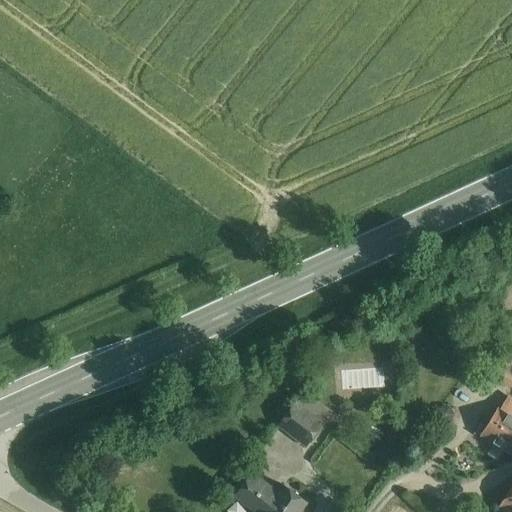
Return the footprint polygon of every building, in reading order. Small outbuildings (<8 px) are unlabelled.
[(344,385),(368,383),(367,369),(343,371),(344,385)] [(333,412),(304,390),(296,401),(324,422),(333,412)] [(324,422),(296,401),(278,425),(306,446),(324,422)] [(511,415),(499,407),(481,436),(511,455),(511,415)] [(262,511),(278,491),(252,472),(235,496),(255,511),(262,511)] [(262,511),(299,511),(307,502),(283,484),(278,491),(262,511)] [(511,511),(511,485),(499,507),(500,508),(497,511),(511,511)]
